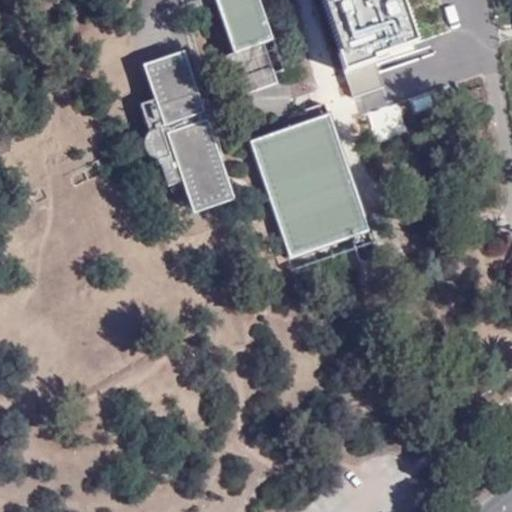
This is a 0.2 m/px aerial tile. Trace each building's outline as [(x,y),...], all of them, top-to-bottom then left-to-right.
[(272,42),(257,0),(213,0),(246,94),(278,85),(266,44),(272,42)] [(317,0),(335,49),(339,47),(354,95),(387,83),(376,52),(415,39),(402,0),(317,0)] [(203,112),(183,52),(143,65),(154,98),(140,103),(149,131),(144,140),(144,149),(153,159),(160,159),(168,185),(182,181),(192,213),(233,199),(206,119),(191,124),(188,118),(203,112)] [(419,124),(411,93),(378,103),(385,134),(419,124)] [(367,234),(324,103),(301,111),(304,125),(248,142),(289,259),(367,234)]
